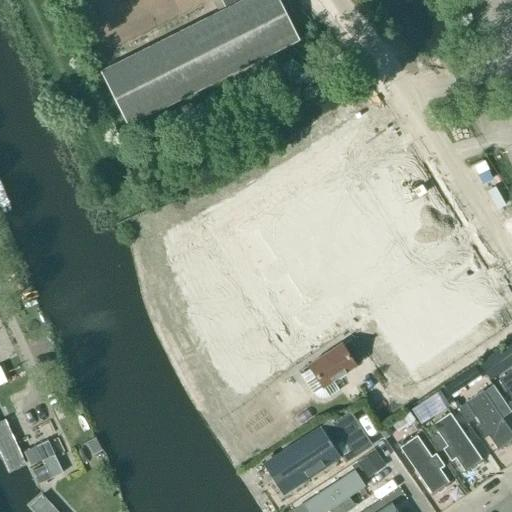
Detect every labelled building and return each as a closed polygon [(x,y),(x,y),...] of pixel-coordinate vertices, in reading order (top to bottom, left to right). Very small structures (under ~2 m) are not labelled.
[(221,0),(226,9),(100,72),(127,125),(298,39),(278,0),(221,0)] [(421,266),(465,243),(413,146),(369,170),(421,266)] [(340,201),(278,243),(336,330),(399,288),(340,201)] [(349,327),(386,383),(417,363),(400,339),(395,343),(373,311),(349,327)] [(511,338),(477,363),(489,380),(511,363),(511,338)] [(363,360),(350,340),(342,346),(340,344),(308,366),(315,376),(305,383),(312,394),(313,395),(315,397),(316,398),(318,399),(319,399),(321,399),(323,399),(324,399),(326,398),(328,398),(339,390),(332,381),(355,365),(363,360)] [(444,386),(450,395),(481,374),(475,365),(444,386)] [(511,366),(499,375),(511,394),(511,396),(508,398),(511,403),(511,366)] [(488,433),(497,448),(511,437),(511,431),(483,388),(465,400),(479,421),(475,424),(483,436),(488,433)] [(439,391),(418,405),(427,419),(448,406),(439,391)] [(420,424),(427,419),(418,405),(410,410),(420,424)] [(456,456),(465,471),(483,459),(451,411),(433,423),(447,444),(443,447),(451,459),(456,456)] [(372,445),(349,412),(332,423),(354,457),(372,445)] [(0,454),(8,474),(28,465),(8,419),(0,422),(0,454)] [(325,427),(266,463),(282,490),(341,453),(325,427)] [(400,445),(432,493),(450,481),(439,466),(443,463),(435,451),(431,454),(417,433),(400,445)] [(42,463),(54,457),(53,455),(62,451),(56,439),(48,443),(47,441),(35,447),(42,463)] [(377,476),(387,470),(375,451),(365,457),(377,476)] [(54,457),(42,463),(50,478),(62,473),(54,457)] [(347,495),(365,483),(354,467),(301,503),(307,511),(321,511),(327,509),(328,511),(341,511),(353,504),(347,495)] [(31,511),(57,511),(42,495),(28,508),(31,511)] [(400,511),(393,501),(375,511),(400,511)]
